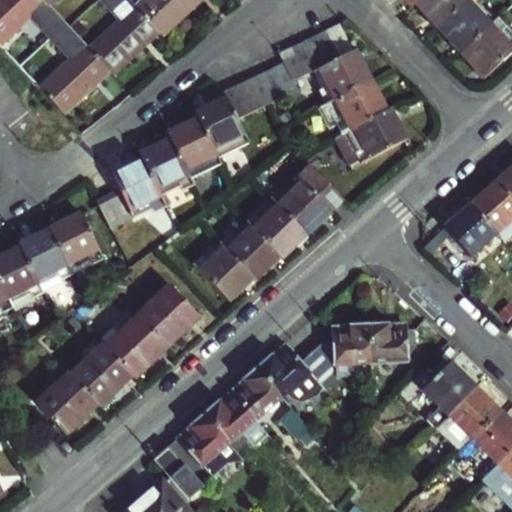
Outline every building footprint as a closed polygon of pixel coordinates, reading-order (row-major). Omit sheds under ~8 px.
[(0,0),(0,44),(30,17),(50,39),(65,25),(48,6),(42,0),(0,0)] [(100,0),(120,21),(88,49),(108,71),(110,73),(113,76),(145,46),(143,44),(157,30),(135,6),(129,0),(100,0)] [(160,33),(163,36),(201,0),(141,0),(135,6),(157,30),(160,33)] [(417,0),(415,2),(439,27),(468,0),(417,0)] [(468,0),(439,27),(462,53),(493,25),(478,9),(482,5),(484,3),(481,0),(468,0)] [(478,9),(493,25),(497,21),(482,5),(478,9)] [(493,25),(462,53),(485,77),(511,52),(511,47),(500,35),(505,30),(507,28),(499,20),(497,21),(493,25)] [(92,85),(108,71),(88,49),(68,28),(65,25),(50,39),(70,60),(39,89),(63,115),(94,87),(92,85)] [(352,51),(339,25),(327,31),(340,57),(352,51)] [(157,30),(143,44),(145,46),(160,33),(157,30)] [(500,35),(511,47),(511,38),(505,30),(500,35)] [(327,31),(315,37),(328,64),(340,57),(327,31)] [(328,64),(315,37),(303,44),(316,70),(318,69),(328,64)] [(303,44),(291,49),(305,76),(312,72),(316,70),(303,44)] [(279,55),(284,64),(292,82),(305,76),(291,49),(279,55)] [(352,51),(340,57),(328,64),(318,69),(328,89),(322,92),(320,93),(325,104),(328,102),(334,99),(339,97),(370,80),(354,50),(352,51)] [(284,64),(271,70),(285,96),(297,90),(292,82),(284,64)] [(322,92),(328,89),(318,69),(316,70),(312,72),(322,92)] [(271,70),(260,76),(274,101),(285,96),(271,70)] [(108,71),(92,85),(94,87),(110,73),(108,71)] [(260,76),(248,82),(262,107),(269,104),(274,101),(260,76)] [(345,120),(339,123),(336,124),(341,134),(347,131),(353,128),(386,111),(370,80),(339,97),(334,99),(345,120)] [(262,107),(248,82),(237,88),(250,113),(262,107)] [(224,94),(226,99),(237,120),(250,113),(237,88),(224,94)] [(198,120),(213,150),(233,140),(236,146),(238,149),(249,143),(237,120),(226,99),(195,114),(198,120)] [(328,102),(339,123),(345,120),(334,99),(328,102)] [(363,147),(357,150),(355,151),(360,162),(405,139),(390,109),(386,111),(353,128),(363,147)] [(170,140),(190,181),(221,165),(216,156),(213,150),(198,120),(167,136),(170,140)] [(353,128),(347,131),(357,150),(363,147),(353,128)] [(190,181),(170,140),(141,155),(144,161),(159,192),(177,183),(180,189),(182,192),(193,187),(190,181)] [(233,140),(213,150),(216,156),(236,146),(233,140)] [(159,192),(144,161),(113,176),(120,191),(97,203),(110,230),(134,218),(131,212),(149,203),(152,209),(154,212),(166,206),(162,198),(159,192)] [(511,165),(496,180),(511,198),(511,165)] [(342,200),(309,166),(298,176),(302,180),(287,195),(283,191),(280,188),(271,197),(273,199),(278,204),(307,234),(342,200)] [(298,176),(283,191),(287,195),(302,180),(298,176)] [(511,198),(496,180),(470,203),(496,234),(511,220),(511,198)] [(159,192),(162,198),(180,189),(177,183),(159,192)] [(273,199),(257,214),(262,219),(278,204),(273,199)] [(131,212),(134,218),(152,209),(149,203),(131,212)] [(496,234),(470,203),(443,226),(470,257),(496,234)] [(246,221),(250,226),(280,256),(282,258),(307,234),(278,204),(262,219),(257,214),(255,212),(246,221)] [(80,214),(49,230),(67,267),(86,257),(89,263),(91,266),(102,260),(80,214)] [(511,220),(496,234),(507,246),(511,242),(511,220)] [(246,221),(230,236),(235,241),(250,226),(246,221)] [(219,243),(224,248),(252,277),(255,279),(280,256),(250,226),(235,241),(230,236),(229,234),(219,243)] [(19,248),(36,282),(55,272),(58,278),(60,281),(72,275),(70,273),(67,267),(49,230),(18,245),(19,248)] [(219,243),(204,258),(208,263),(224,248),(219,243)] [(36,282),(19,248),(0,258),(0,287),(7,300),(26,291),(29,296),(31,300),(42,294),(39,288),(36,282)] [(252,277),(224,248),(208,263),(204,258),(202,256),(193,264),(228,300),(252,277)] [(67,267),(70,273),(89,263),(86,257),(67,267)] [(36,282),(39,288),(58,278),(55,272),(36,282)] [(136,317),(166,347),(198,316),(168,286),(136,317)] [(7,300),(0,287),(0,314),(11,309),(10,306),(7,300)] [(26,291),(7,300),(10,306),(29,296),(26,291)] [(132,376),(133,378),(166,347),(136,317),(104,347),(132,376)] [(404,323),(369,325),(371,361),(416,359),(414,328),(405,328),(404,323)] [(371,361),(369,325),(333,328),(334,343),(322,344),(323,364),(335,363),(336,374),(354,373),(353,362),(371,361)] [(307,370),(293,355),(284,344),(256,368),(280,395),(296,381),(307,371),(307,370)] [(97,403),(99,406),(132,376),(104,347),(102,345),(70,375),(97,403)] [(300,349),(293,355),(307,370),(314,364),(300,349)] [(448,415),(476,386),(450,361),(422,390),(448,415)] [(280,395),(256,368),(231,391),(254,417),(280,395)] [(307,371),(296,381),(314,402),(326,393),(307,371)] [(67,373),(35,403),(65,434),(97,403),(70,375),(67,373)] [(472,439),(500,410),(476,386),(448,415),(472,439)] [(448,415),(422,390),(411,401),(434,426),(448,415)] [(231,391),(204,415),(227,441),(239,431),(250,443),(265,430),(254,417),(231,391)] [(289,410),(280,418),(297,437),(306,429),(289,410)] [(497,464),(511,448),(511,421),(500,410),(472,439),(497,464)] [(244,460),(227,441),(204,415),(167,447),(184,466),(200,483),(226,461),(244,460)] [(448,415),(434,426),(461,450),(472,439),(448,415)] [(167,447),(154,458),(171,477),(184,466),(167,447)] [(511,448),(497,464),(482,479),(511,509),(511,448)] [(171,477),(163,484),(161,482),(125,511),(187,511),(180,503),(201,484),(200,483),(184,466),(171,477)]
